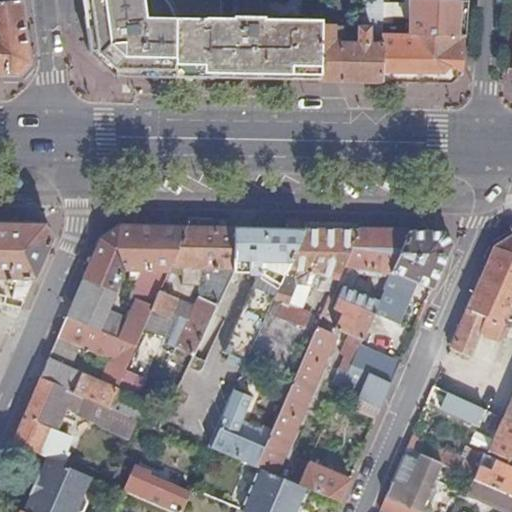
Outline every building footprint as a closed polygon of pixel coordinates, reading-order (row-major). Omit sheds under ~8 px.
[(28,68),(18,0),(0,0),(0,79),(18,80),(28,68)] [(82,0),(84,11),(89,55),(116,81),(207,83),(207,81),(223,81),(243,82),(322,83),(323,30),(323,0),(235,0),(234,23),(224,23),(224,0),(160,0),(167,6),(173,13),(175,20),(145,20),(142,0),(82,0)] [(468,4),(412,2),(412,39),(383,39),(382,86),(451,87),(464,75),(468,4)] [(384,13),(384,34),(393,34),(394,13),(392,13),(392,7),(384,7),(384,13)] [(342,30),(323,30),(322,83),(322,85),(382,86),(383,39),(384,34),(384,13),(378,13),(377,30),(359,29),(358,46),(342,45),(342,30)] [(0,282),(35,282),(53,240),(45,226),(0,224),(0,282)] [(303,225),(303,232),(358,233),(358,226),(303,225)] [(102,240),(68,320),(135,347),(142,331),(163,285),(169,271),(187,229),(123,227),(102,240)] [(229,286),(234,275),(235,231),(187,229),(169,271),(185,271),(184,283),(202,286),(200,297),(188,322),(180,318),(166,346),(193,360),(229,286)] [(287,271),(303,232),(235,231),(234,275),(248,275),(248,280),(254,280),(255,284),(222,359),(231,363),(229,367),(243,373),(246,366),(267,317),(281,283),(287,271)] [(344,267),(358,233),(303,232),(287,271),(296,271),(294,285),(310,285),(327,292),(332,280),(337,282),(344,267)] [(391,274),(409,234),(358,233),(344,267),(391,274)] [(433,292),(453,248),(445,234),(409,234),(391,274),(378,304),(374,315),(399,326),(417,285),(433,292)] [(511,239),(496,250),(452,351),(471,359),(481,335),(505,344),(511,331),(511,322),(508,321),(511,312),(511,239)] [(289,287),(281,283),(267,317),(275,320),(269,335),(297,346),(309,316),(282,304),(289,287)] [(163,285),(142,331),(159,339),(168,320),(171,322),(180,302),(165,295),(168,288),(163,285)] [(25,305),(32,289),(17,286),(13,302),(25,305)] [(374,315),(378,304),(342,289),(333,310),(341,314),(335,330),(348,337),(340,357),(344,359),(333,385),(342,389),(344,384),(351,368),(360,347),(374,315)] [(0,291),(0,298),(8,300),(9,294),(0,291)] [(84,347),(127,366),(135,347),(68,320),(58,341),(82,351),(84,347)] [(333,338),(316,331),(292,387),(265,450),(257,469),(259,469),(277,477),(335,343),(333,338)] [(392,361),(360,347),(351,368),(393,386),(404,361),(394,357),(392,361)] [(115,392),(125,371),(112,366),(102,386),(49,363),(42,380),(82,398),(108,409),(115,392)] [(393,386),(351,368),(344,384),(361,392),(358,399),(383,410),(386,403),(393,386)] [(57,431),(67,409),(75,413),(82,398),(42,380),(14,445),(48,459),(63,466),(67,454),(64,452),(70,437),(57,431)] [(156,411),(115,392),(108,409),(149,427),(156,411)] [(448,395),(441,410),(479,426),(481,421),(486,423),(491,413),(448,395)] [(328,422),(333,410),(326,407),(321,419),(328,422)] [(166,416),(156,411),(149,427),(159,432),(166,416)] [(511,422),(507,420),(499,417),(496,423),(502,425),(490,453),(511,462),(511,460),(511,422)] [(421,457),(442,466),(474,480),(479,469),(484,458),(472,453),(466,463),(435,450),(441,434),(420,424),(408,451),(421,457)] [(257,469),(265,450),(218,430),(210,449),(257,469)] [(418,463),(405,457),(387,499),(417,511),(422,511),(424,508),(442,466),(421,457),(418,463)] [(63,466),(48,459),(41,477),(39,476),(30,496),(32,496),(25,511),(84,511),(88,504),(86,496),(84,495),(91,478),(73,470),(63,466)] [(299,460),(289,482),(300,486),(309,465),(299,460)] [(497,463),(492,475),(479,469),(474,480),(511,496),(511,469),(509,468),(497,463)] [(351,482),(309,465),(300,486),(308,490),(323,497),(341,504),(351,482)] [(134,468),(124,492),(127,494),(170,511),(183,511),(191,495),(191,494),(190,494),(149,476),(150,475),(134,468)] [(299,511),(308,490),(300,486),(289,482),(284,480),(277,477),(259,469),(241,511),(243,511),(299,511)] [(511,511),(511,496),(474,480),(468,496),(502,511),(511,511)] [(417,511),(387,499),(381,511),(417,511)]
